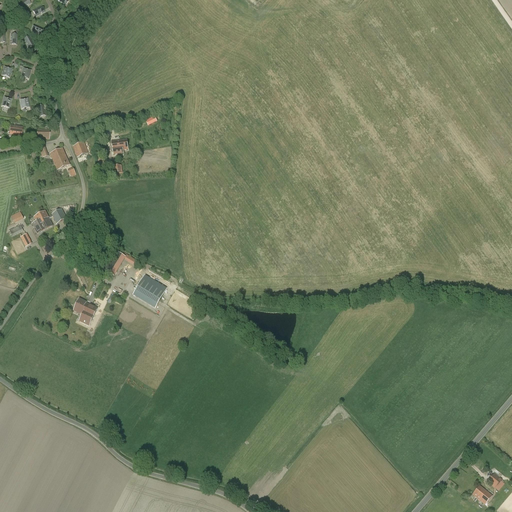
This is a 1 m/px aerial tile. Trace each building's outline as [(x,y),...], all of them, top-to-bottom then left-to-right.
[(27,0),(24,0),(19,5),(23,10),(30,4),(27,0)] [(41,6),(33,11),(36,16),(44,12),(41,6)] [(34,25),(31,31),(40,35),(43,29),(34,25)] [(34,45),(29,36),(24,39),(28,48),(34,45)] [(4,68),(2,76),(9,78),(11,70),(4,68)] [(21,78),(28,80),(30,71),(23,69),(21,78)] [(4,98),(2,107),(9,109),(11,100),(4,98)] [(29,108),(27,99),(20,101),(22,109),(29,108)] [(37,107),(39,117),(45,115),(43,106),(37,107)] [(153,114),(144,119),(148,126),(157,121),(153,114)] [(11,126),(9,134),(21,136),(22,128),(11,126)] [(37,139),(49,140),(49,130),(37,130),(37,139)] [(112,142),(114,155),(123,153),(123,150),(128,150),(127,140),(112,142)] [(73,146),(77,158),(88,154),(84,143),(73,146)] [(63,149),(50,155),(57,171),(70,166),(63,149)] [(103,160),(97,161),(99,171),(105,170),(104,168),(108,168),(107,162),(104,163),(103,160)] [(113,167),(114,175),(123,173),(121,166),(113,167)] [(72,176),(76,175),(73,168),(68,170),(71,177),(72,176)] [(52,215),(57,224),(66,219),(62,210),(52,215)] [(33,224),(35,228),(39,226),(44,223),(43,221),(49,218),(45,212),(34,217),(37,222),(33,224)] [(11,218),(14,224),(24,219),(21,213),(11,218)] [(39,226),(35,228),(37,234),(53,226),(49,218),(43,221),(44,223),(39,226)] [(23,232),(20,226),(10,231),(13,237),(23,232)] [(21,237),(26,247),(31,244),(26,234),(21,237)] [(135,260),(115,249),(102,270),(114,277),(125,258),(133,263),(135,260)] [(144,277),(136,290),(158,303),(166,290),(144,277)] [(82,315),(80,321),(89,325),(97,308),(79,300),(74,311),(82,315)] [(495,488),(499,491),(506,482),(506,481),(507,481),(503,478),(502,480),(494,474),(487,482),(495,489),(495,488)] [(473,496),(485,506),(492,497),(480,487),(473,496)]
